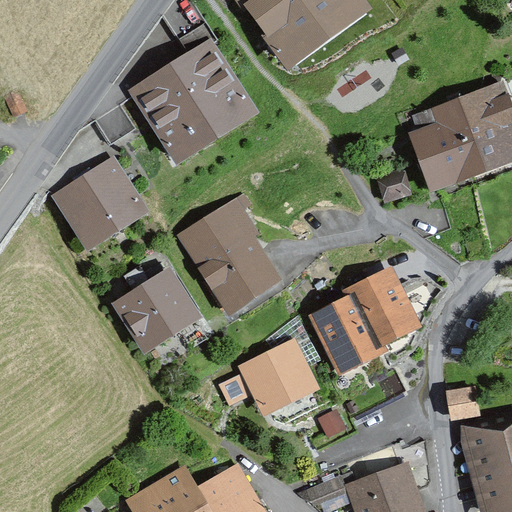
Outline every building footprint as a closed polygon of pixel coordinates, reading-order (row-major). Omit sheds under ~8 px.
[(355,0),(243,0),(289,64),(364,12),(355,0)] [(208,47),(135,92),(178,161),(251,116),(208,47)] [(511,126),(498,88),(447,105),(472,174),(511,160),(511,126)] [(122,105),(94,120),(108,144),(136,129),(122,105)] [(432,188),(472,174),(447,105),(422,114),(428,129),(413,134),(432,188)] [(112,166),(57,200),(87,249),(143,214),(112,166)] [(402,174),(383,180),(388,198),(408,192),(402,174)] [(234,206),(183,237),(229,312),(280,280),(234,206)] [(160,257),(110,288),(148,349),(198,318),(160,257)] [(344,296),(346,301),(371,349),(416,327),(389,273),(344,296)] [(346,301),(311,320),(339,374),(374,356),(371,349),(346,301)] [(292,345),(241,369),(264,416),(315,391),(292,345)] [(472,392),(450,396),(455,420),(477,415),(472,392)] [(337,411),(321,418),(328,435),(344,427),(337,411)] [(511,511),(511,416),(461,431),(484,511),(511,511)] [(419,511),(403,469),(349,490),(358,511),(419,511)] [(257,511),(233,471),(196,493),(207,511),(257,511)] [(354,482),(349,472),(306,493),(311,503),(354,482)] [(207,511),(196,493),(185,475),(132,507),(135,511),(207,511)]
